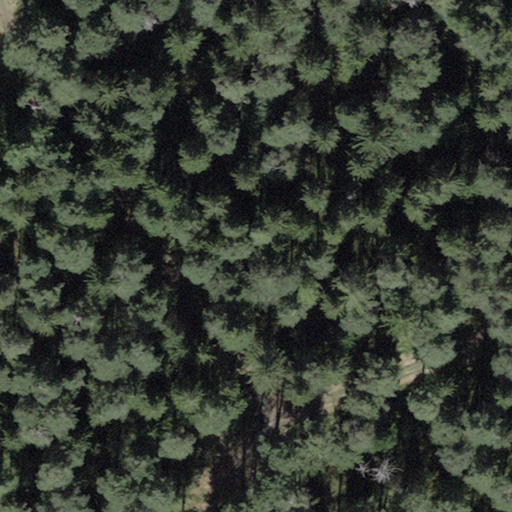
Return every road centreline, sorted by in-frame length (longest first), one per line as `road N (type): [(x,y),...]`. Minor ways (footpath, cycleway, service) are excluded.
road 1 (track): [(266,428),(250,386),(16,57),(0,2)]
road 2 (track): [(511,329),(266,428),(210,511)]
